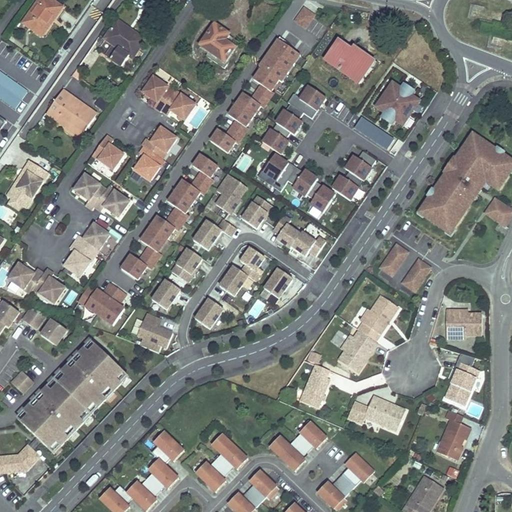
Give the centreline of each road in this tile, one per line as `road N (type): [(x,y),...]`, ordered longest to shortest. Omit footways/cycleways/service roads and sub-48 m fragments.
road 1 (residential): [(333,291),(253,238),(234,243),(182,332),(195,370)]
road 2 (residential): [(51,511),(195,370)]
road 3 (residential): [(505,298),(485,277),(447,275),(408,371)]
road 4 (residential): [(483,465),(504,398),(505,298)]
road 5 (residential): [(195,370),(285,338),(333,291)]
road 6 (residential): [(333,291),(412,174)]
